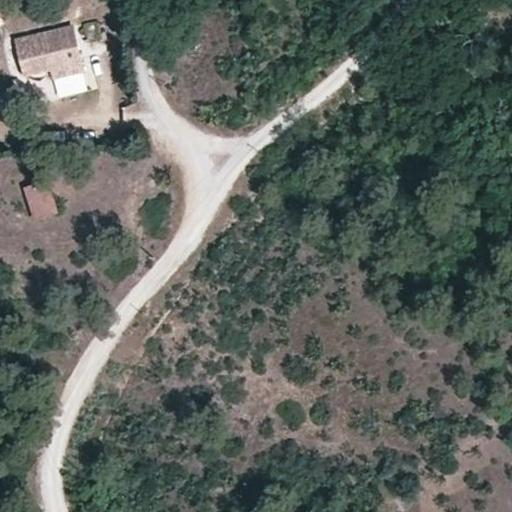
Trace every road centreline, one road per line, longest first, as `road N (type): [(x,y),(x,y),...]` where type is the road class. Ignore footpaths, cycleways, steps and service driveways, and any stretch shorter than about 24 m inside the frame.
road 1 (track): [(55,511),(55,475),(73,412),(219,172)]
road 2 (track): [(219,172),(319,97),(410,0)]
road 3 (track): [(219,172),(179,135),(157,98),(133,0)]
